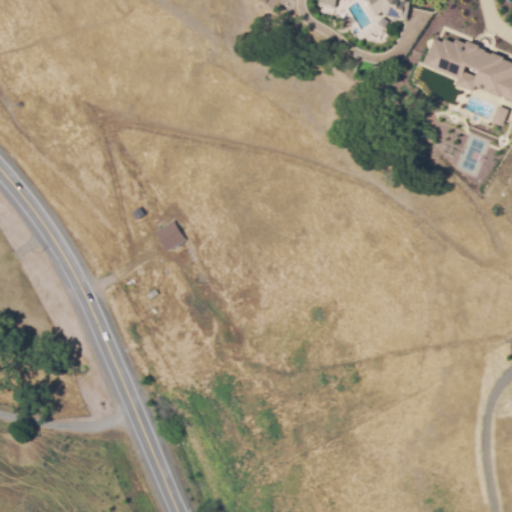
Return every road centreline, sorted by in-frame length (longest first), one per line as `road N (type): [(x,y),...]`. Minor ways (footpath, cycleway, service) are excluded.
road 1 (tertiary): [(0,174),(78,286),(172,511)]
road 2 (residential): [(0,412),(74,426),(134,415)]
